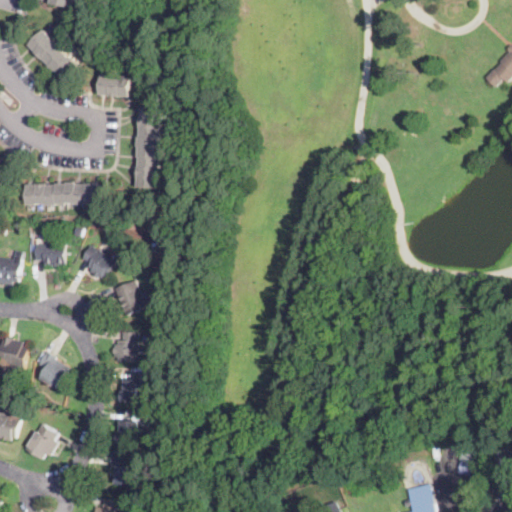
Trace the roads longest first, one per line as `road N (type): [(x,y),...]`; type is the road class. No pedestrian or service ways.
road 1 (residential): [(0,309),(49,315),(77,331),(91,400),(84,443),(63,477),(46,486),(0,472)]
road 2 (residential): [(0,107),(24,136),(99,150),(99,114),(28,100),(0,65)]
